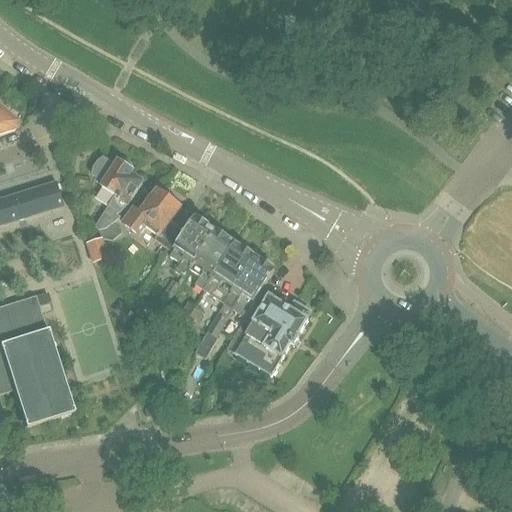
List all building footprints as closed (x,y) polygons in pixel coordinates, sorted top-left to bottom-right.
[(0,137),(13,133),(15,124),(0,112),(0,137)] [(92,176),(103,184),(101,187),(116,197),(96,228),(98,232),(106,230),(120,219),(117,217),(119,214),(120,215),(128,207),(143,183),(130,175),(133,170),(131,166),(125,162),(118,161),(114,167),(103,159),(98,163),(93,170),(92,176)] [(0,226),(63,207),(64,207),(57,184),(0,201),(0,226)] [(141,213),(133,207),(120,224),(139,238),(145,230),(157,238),(154,242),(167,251),(184,226),(173,218),(181,208),(177,205),(178,204),(170,197),(169,199),(158,191),(141,213)] [(190,271),(190,272),(216,232),(196,219),(170,258),(181,265),(175,274),(184,280),(190,271)] [(195,287),(204,293),(235,245),(216,232),(190,272),(200,278),(195,287)] [(92,265),(94,265),(110,260),(103,239),(86,244),(92,265)] [(219,290),(229,297),(255,258),(235,245),(204,293),(213,299),(219,290)] [(223,305),(224,306),(195,355),(206,361),(218,340),(218,339),(234,312),(245,319),(227,351),(251,312),(256,304),(254,303),(265,287),(275,271),(255,258),(229,297),(223,305)] [(161,299),(169,305),(180,287),(172,281),(161,299)] [(274,293),(265,287),(254,303),(256,304),(251,312),(227,351),(273,378),(292,348),(294,349),(300,340),(298,339),(308,323),(307,322),(311,314),(294,304),(290,311),(270,299),(274,293)] [(50,303),(48,294),(0,309),(0,395),(13,392),(25,429),(63,417),(74,414),(47,331),(45,331),(38,307),(50,303)] [(133,315),(119,303),(112,311),(125,323),(133,315)] [(190,318),(196,308),(187,303),(182,313),(190,318)] [(204,313),(196,308),(190,318),(199,323),(204,313)]
